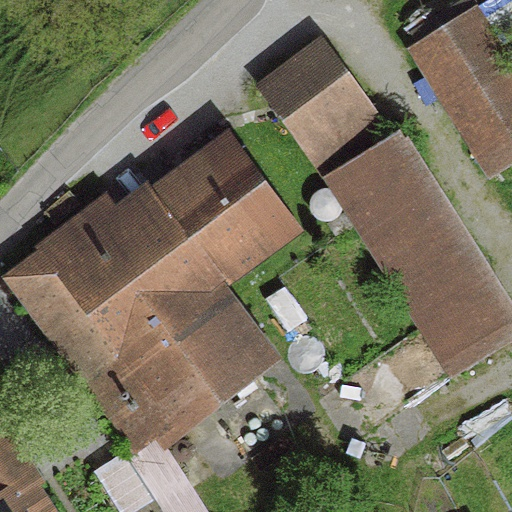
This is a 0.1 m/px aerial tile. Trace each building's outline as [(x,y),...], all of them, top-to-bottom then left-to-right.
[(511,160),(511,82),(467,11),(407,49),(487,176),(511,160)] [(317,46),(257,90),(317,172),(377,128),(317,46)] [(387,147),(328,185),(447,374),(505,336),(387,147)] [(126,448),(165,419),(172,429),(250,371),(186,286),(282,214),(235,152),(122,237),(97,203),(36,249),(38,252),(2,280),(107,418),(126,448)] [(119,511),(123,511),(147,497),(123,461),(97,477),(119,511)] [(0,511),(27,511),(13,491),(0,499),(0,511)]
